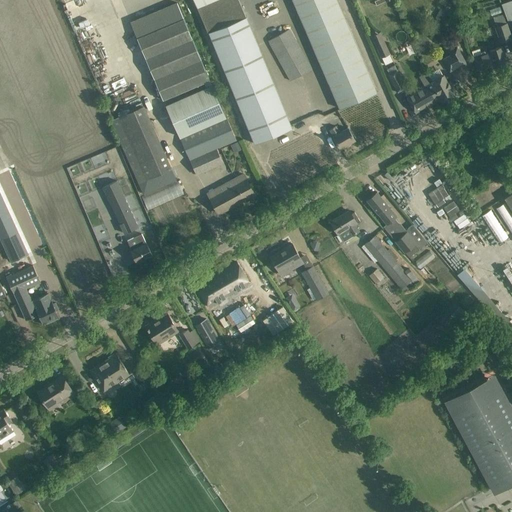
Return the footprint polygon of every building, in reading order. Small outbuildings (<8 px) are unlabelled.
[(292,0),(340,109),(377,93),(336,0),(292,0)] [(450,10),(442,5),(437,15),(445,19),(450,10)] [(496,27),(501,42),(511,38),(511,37),(507,23),(506,23),(503,14),(493,18),(496,27)] [(246,17),(209,32),(255,144),(292,128),(246,17)] [(210,80),(184,18),(137,38),(163,100),(210,80)] [(291,81),(299,76),(311,69),(289,29),(268,41),(291,81)] [(371,36),(381,58),(390,54),(380,32),(371,36)] [(451,54),(444,58),(451,71),(466,63),(457,46),(457,47),(449,51),(451,54)] [(490,52),(481,55),(479,49),(472,51),(474,57),(473,57),(474,61),(477,71),(494,65),(495,66),(507,62),(504,52),(502,47),(489,51),(490,52)] [(392,71),(387,74),(394,86),(398,93),(406,89),(402,81),(404,80),(400,74),(395,77),(392,71)] [(442,101),(443,101),(441,98),(436,89),(438,87),(436,82),(433,84),(432,81),(431,80),(426,73),(419,76),(425,87),(406,96),(415,113),(441,99),(442,101)] [(441,98),(443,101),(455,94),(451,87),(453,86),(450,81),(448,82),(444,74),(431,80),(432,81),(433,84),(436,82),(438,87),(436,89),(441,98)] [(180,137),(226,117),(212,85),(165,105),(180,137)] [(144,106),(119,117),(129,140),(155,129),(144,106)] [(226,117),(180,138),(190,160),(217,149),(237,140),(226,117)] [(333,137),(340,148),(355,140),(348,128),(340,133),(335,126),(329,130),(333,136),(333,137)] [(239,141),(231,145),(234,151),(242,147),(239,141)] [(128,171),(118,145),(107,149),(117,175),(128,171)] [(217,149),(190,160),(196,174),(222,162),(217,149)] [(165,152),(139,163),(146,180),(172,169),(165,152)] [(215,190),(208,194),(214,205),(219,214),(254,194),(249,186),(244,175),(233,180),(236,185),(218,195),(215,190)] [(442,176),(422,186),(435,210),(454,200),(442,176)] [(117,180),(103,187),(111,203),(125,233),(139,227),(125,197),(121,189),(117,180)] [(409,257),(413,255),(428,242),(413,224),(406,230),(396,218),(397,217),(391,210),(387,205),(388,205),(383,200),(377,192),(367,200),(373,208),(378,213),(381,218),(387,224),(384,227),(395,241),(394,241),(405,253),(406,253),(409,256),(409,257)] [(0,193),(0,237),(11,261),(27,254),(0,193)] [(511,216),(503,203),(496,208),(511,233),(511,216)] [(508,238),(491,210),(482,216),(500,243),(508,238)] [(360,221),(354,212),(351,214),(349,211),(331,222),(336,230),(338,234),(339,234),(343,241),(358,231),(354,224),(360,221)] [(127,240),(137,261),(151,255),(142,234),(127,240)] [(410,290),(421,281),(411,270),(406,273),(395,260),(398,258),(387,245),(385,247),(375,235),(361,247),(375,263),(378,261),(401,290),(402,289),(405,292),(409,289),(410,290)] [(284,248),(285,249),(271,257),(279,271),(288,266),(290,270),(303,262),(292,244),(284,248)] [(435,257),(429,250),(415,262),(420,269),(435,257)] [(197,285),(202,294),(209,308),(221,301),(220,300),(249,283),(237,262),(197,285)] [(33,265),(6,277),(14,294),(26,289),(41,282),(33,265)] [(316,299),(317,300),(329,293),(313,266),(301,273),(310,288),(307,290),(313,300),(316,299)] [(483,301),(490,294),(466,267),(458,274),(483,301)] [(370,274),(376,283),(385,277),(378,268),(370,274)] [(39,314),(43,324),(59,318),(56,311),(58,310),(55,303),(53,304),(48,294),(33,300),(31,296),(30,297),(26,289),(14,294),(26,320),(39,314)] [(245,303),(221,317),(225,324),(230,321),(233,326),(252,314),(245,303)] [(283,307),(263,320),(273,335),(293,322),(283,307)] [(147,328),(149,331),(157,344),(178,331),(167,313),(146,326),(147,328)] [(206,319),(195,325),(209,348),(219,342),(206,319)] [(188,348),(196,343),(187,330),(180,335),(188,348)] [(110,358),(91,370),(96,379),(101,386),(104,391),(112,385),(109,381),(113,378),(116,383),(129,374),(121,363),(116,354),(114,356),(110,358)] [(232,359),(226,362),(229,367),(235,363),(232,359)] [(141,365),(131,371),(139,384),(143,390),(153,383),(141,365)] [(39,391),(44,400),(49,407),(72,392),(68,385),(62,376),(52,383),(52,384),(49,386),(48,385),(39,391)] [(443,401),(490,488),(511,475),(511,419),(490,377),(443,401)] [(0,443),(1,444),(15,434),(12,429),(7,421),(10,419),(9,417),(4,409),(0,411),(0,443)] [(116,419),(109,423),(116,433),(122,429),(116,419)] [(16,494),(26,489),(19,475),(9,480),(16,494)] [(7,507),(3,510),(3,511),(17,511),(23,508),(17,500),(9,505),(7,506),(7,507)]
